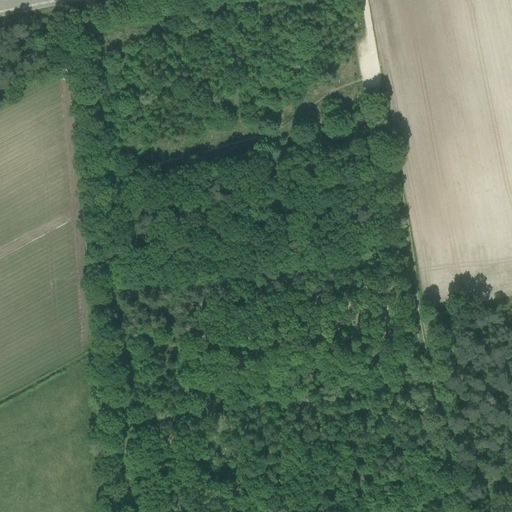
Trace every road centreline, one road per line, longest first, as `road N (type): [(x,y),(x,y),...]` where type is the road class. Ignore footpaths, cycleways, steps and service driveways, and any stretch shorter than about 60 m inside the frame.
road 1 (track): [(98,174),(126,511)]
road 2 (track): [(121,426),(437,378)]
road 3 (track): [(412,248),(106,296)]
road 4 (track): [(92,42),(98,174)]
road 5 (track): [(364,0),(373,43),(360,119)]
